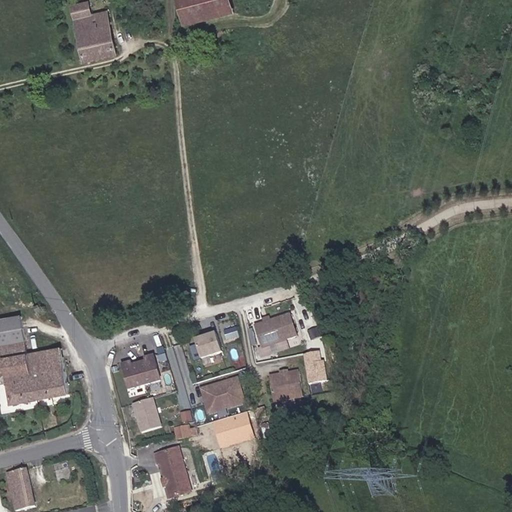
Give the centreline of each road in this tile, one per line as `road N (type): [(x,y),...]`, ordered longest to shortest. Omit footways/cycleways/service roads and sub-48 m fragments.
road 1 (unknown): [(204,315),(182,45)]
road 2 (tertiary): [(0,221),(89,351),(103,436)]
